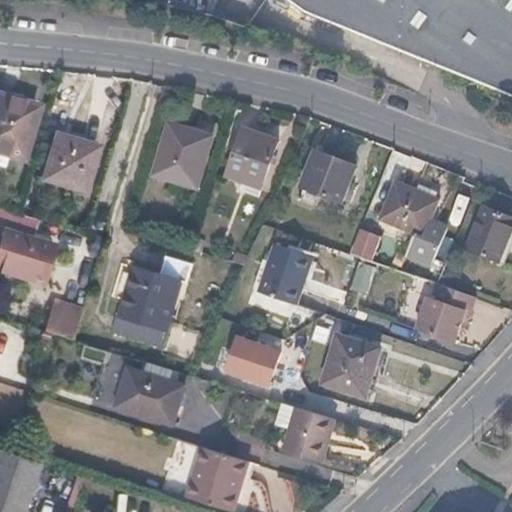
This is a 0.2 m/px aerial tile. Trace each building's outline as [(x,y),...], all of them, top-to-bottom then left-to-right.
[(511,0),(294,0),(302,6),(511,92),(511,0)] [(0,152),(22,159),(37,109),(0,99),(0,152)] [(155,175),(199,187),(214,138),(192,131),(191,137),(167,131),(155,175)] [(228,175),(263,188),(280,143),(244,131),(228,175)] [(44,180),(85,193),(99,149),(58,136),(44,180)] [(302,188),(341,204),(357,168),(317,152),(302,188)] [(416,236),(424,240),(429,226),(439,202),(437,201),(418,193),(396,184),(381,222),(416,236)] [(420,187),(418,193),(437,201),(439,195),(420,187)] [(31,240),(37,220),(20,215),(0,209),(0,232),(6,234),(0,252),(0,271),(43,285),(54,247),(31,240)] [(468,249),(501,261),(511,234),(511,221),(483,210),(468,249)] [(446,233),(429,226),(424,240),(416,236),(409,254),(434,264),(446,233)] [(259,294),(297,307),(314,260),(275,247),(259,294)] [(429,255),(421,280),(433,284),(439,287),(448,263),(429,255)] [(181,284),(188,286),(193,265),(166,257),(161,276),(137,269),(122,315),(135,320),(131,332),(162,342),(181,284)] [(468,315),(474,299),(439,287),(433,284),(428,301),(421,299),(409,332),(449,347),(462,313),(468,315)] [(283,352),(237,339),(228,372),(272,388),(283,352)] [(326,386),(368,398),(382,352),(341,340),(326,386)] [(172,402),(180,404),(185,389),(128,371),(117,409),(165,425),(172,402)] [(292,431),(298,410),(284,406),(278,426),(292,431)] [(323,466),(337,423),(298,410),(292,431),(285,454),(323,466)] [(25,511),(42,465),(0,450),(0,511),(25,511)] [(266,511),(280,475),(236,461),(225,494),(244,501),(240,511),(266,511)] [(70,511),(82,478),(42,465),(25,511),(70,511)]
